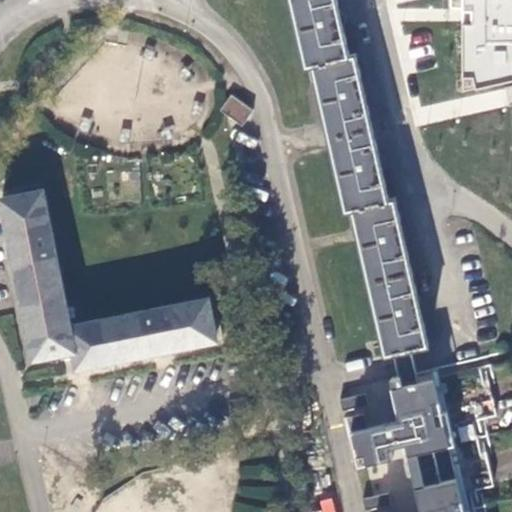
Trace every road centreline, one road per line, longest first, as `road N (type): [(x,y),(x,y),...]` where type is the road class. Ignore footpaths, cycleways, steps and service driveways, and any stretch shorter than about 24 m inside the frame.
road 1 (residential): [(323,374),(257,96),(224,44),(177,3)]
road 2 (residential): [(26,437),(323,374)]
road 3 (residential): [(369,0),(422,201)]
road 4 (residential): [(422,201),(454,362)]
road 5 (residential): [(355,511),(323,374)]
